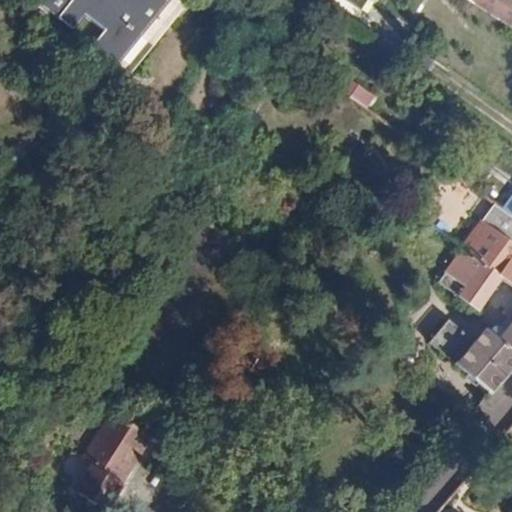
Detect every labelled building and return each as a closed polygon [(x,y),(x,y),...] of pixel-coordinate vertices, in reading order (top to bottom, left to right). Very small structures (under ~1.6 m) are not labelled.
[(64,0),(49,20),(67,32),(80,17),(98,30),(85,46),(114,67),(163,4),(158,0),(64,0)] [(511,0),(477,0),(475,5),(511,28),(511,0)] [(80,19),(69,32),(82,43),(94,30),(80,19)] [(337,93),(365,108),(372,93),(345,78),(337,93)] [(496,206),(463,248),(475,257),(508,214),(496,206)] [(475,257),(503,277),(511,283),(511,259),(511,257),(511,217),(508,214),(475,257)] [(0,235),(4,239),(9,230),(0,221),(0,235)] [(475,271),(458,294),(478,309),(503,277),(475,257),(469,266),(475,271)] [(430,342),(491,394),(511,368),(511,320),(498,338),(486,328),(475,341),(449,319),(430,342)] [(113,408),(81,453),(130,485),(160,440),(113,408)]
